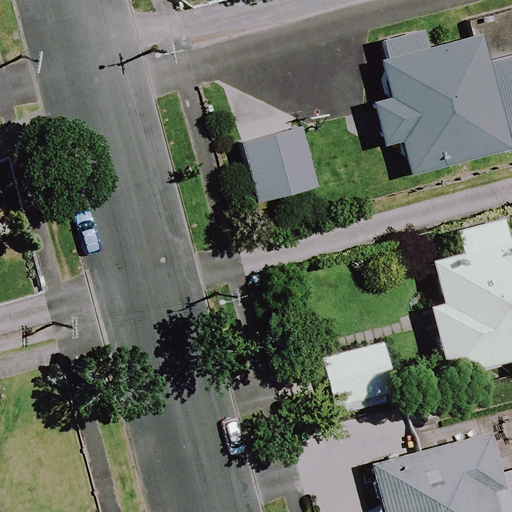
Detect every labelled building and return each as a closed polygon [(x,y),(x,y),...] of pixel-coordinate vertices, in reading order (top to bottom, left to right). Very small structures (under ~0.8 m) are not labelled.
[(503,151),(511,148),(511,54),(481,62),(475,37),(423,50),(418,32),(369,44),(382,97),(368,101),(378,145),(391,142),(400,177),(503,151)] [(294,125),(233,139),(247,200),(308,185),(294,125)] [(428,260),(432,274),(439,303),(423,307),(440,376),(511,358),(511,243),(502,246),(497,223),(447,235),(452,254),(428,260)] [(381,342),(317,359),(331,413),(395,396),(381,342)] [(511,511),(511,461),(500,464),(493,437),(365,467),(375,511),(511,511)]
